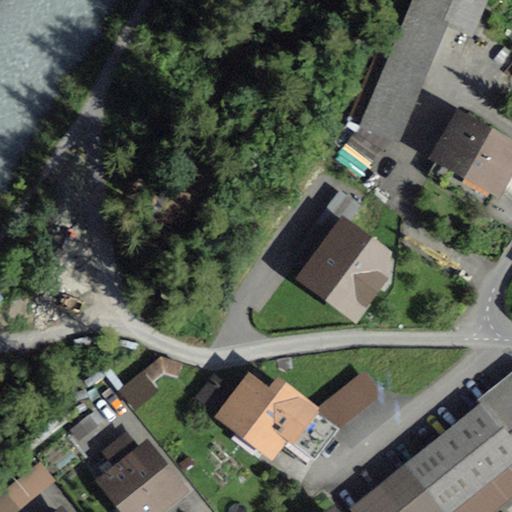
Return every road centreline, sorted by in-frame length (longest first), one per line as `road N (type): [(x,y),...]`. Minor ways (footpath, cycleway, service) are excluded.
road 1 (residential): [(511,346),(370,339),(186,360),(120,313),(92,273),(80,223)]
road 2 (unknown): [(342,455),(511,349)]
road 3 (track): [(0,339),(120,313)]
